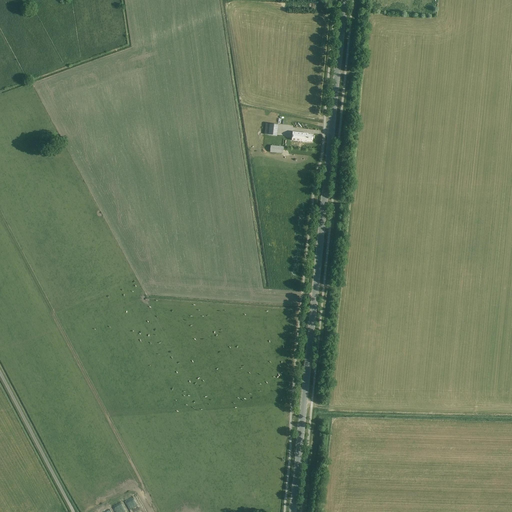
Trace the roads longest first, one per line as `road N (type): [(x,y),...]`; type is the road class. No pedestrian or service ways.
road 1 (tertiary): [(293,511),(345,0)]
road 2 (unclassified): [(73,511),(0,368)]
